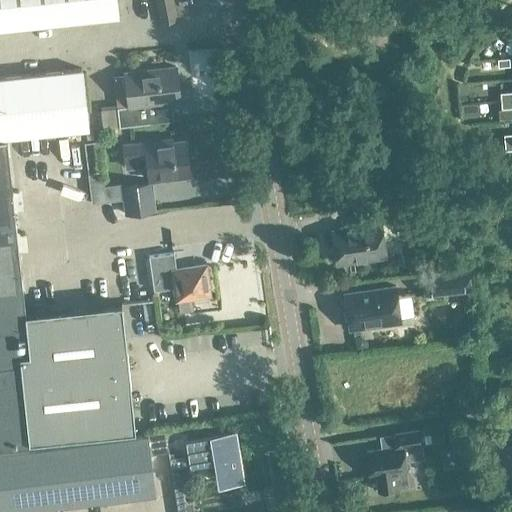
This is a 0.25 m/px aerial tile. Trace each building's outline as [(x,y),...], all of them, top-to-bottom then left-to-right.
[(26,0),(0,0),(0,31),(30,28),(26,0)] [(117,0),(26,0),(30,28),(120,18),(117,0)] [(174,0),(156,0),(161,24),(178,20),(174,0)] [(497,59),(498,62),(498,67),(510,66),(509,58),(497,59)] [(126,75),(114,76),(120,125),(173,119),(171,103),(181,102),(177,67),(126,73),(126,75)] [(83,68),(4,77),(11,137),(90,128),(83,68)] [(4,77),(0,77),(0,138),(11,137),(4,77)] [(501,101),(511,99),(511,91),(500,93),(501,101)] [(511,99),(501,101),(501,109),(511,107),(511,99)] [(511,107),(501,109),(502,110),(499,110),(500,119),(511,118),(511,107)] [(0,140),(0,191),(14,190),(8,140),(0,140)] [(126,161),(127,169),(148,167),(150,179),(190,174),(186,141),(135,147),(135,142),(123,143),(126,161)] [(193,171),(210,167),(207,155),(191,158),(193,171)] [(153,181),(122,185),(126,215),(157,211),(153,181)] [(0,191),(0,446),(30,443),(30,441),(135,430),(122,304),(28,313),(14,190),(0,191)] [(462,213),(461,199),(430,201),(431,217),(462,213)] [(420,202),(385,204),(387,225),(422,221),(420,202)] [(463,232),(462,221),(443,222),(443,234),(463,232)] [(382,222),(335,230),(340,262),(387,255),(382,222)] [(174,252),(157,255),(150,256),(155,291),(177,288),(178,299),(193,297),(194,302),(210,300),(209,295),(212,294),(208,264),(176,268),(174,252)] [(470,268),(423,273),(425,296),(473,291),(470,268)] [(398,286),(346,293),(351,329),(403,321),(398,286)] [(356,349),(368,348),(367,341),(361,336),(355,337),(356,349)] [(511,385),(499,387),(502,426),(511,425),(511,385)] [(398,447),(368,451),(372,476),(375,475),(378,493),(398,490),(395,472),(408,470),(404,446),(425,443),(423,429),(395,433),(398,447)] [(236,430),(188,438),(192,463),(216,459),(220,483),(245,479),(236,430)] [(474,468),(467,431),(450,434),(457,471),(474,468)] [(10,451),(2,452),(0,452),(0,511),(16,511),(157,495),(152,456),(169,454),(166,432),(66,445),(65,442),(10,449),(10,451)] [(511,478),(511,449),(498,450),(501,479),(511,478)] [(184,453),(170,455),(172,469),(186,467),(184,453)] [(491,503),(490,481),(473,482),(474,504),(491,503)] [(265,503),(265,511),(277,511),(277,502),(265,503)]
